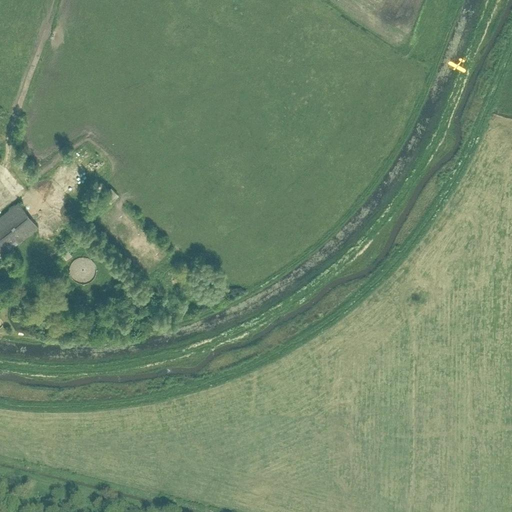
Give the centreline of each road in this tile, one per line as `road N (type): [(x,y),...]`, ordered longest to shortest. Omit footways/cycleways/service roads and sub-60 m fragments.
road 1 (track): [(0,401),(116,403),(179,390),(228,374),(326,322),(424,223),(469,146),(511,45)]
road 2 (track): [(0,185),(10,126),(45,31)]
road 3 (track): [(0,474),(149,511)]
